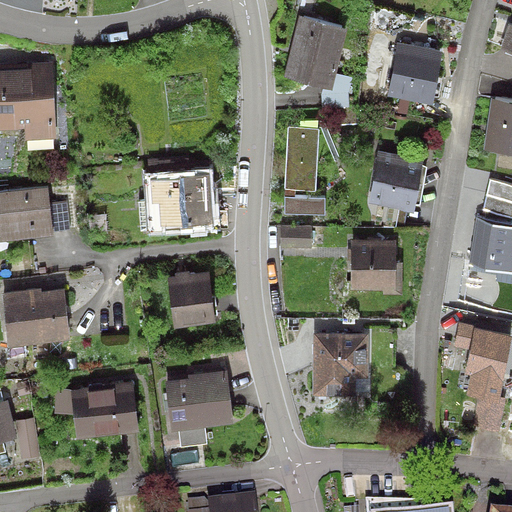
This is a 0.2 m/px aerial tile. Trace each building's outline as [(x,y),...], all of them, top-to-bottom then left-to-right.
[(347,24),(299,14),(285,77),(333,87),(347,24)] [(442,47),(398,41),(391,92),(435,98),(442,47)] [(50,59),(0,62),(0,120),(20,119),(21,134),(55,132),(50,59)] [(321,91),(323,108),(349,106),(347,89),(321,91)] [(511,97),(490,94),(483,146),(511,150),(511,97)] [(340,108),(341,124),(358,123),(357,107),(340,108)] [(326,113),(287,112),(283,213),(322,214),(326,113)] [(377,150),(370,204),(418,211),(425,157),(377,150)] [(209,172),(149,176),(152,221),(212,218),(209,172)] [(511,184),(491,180),(486,207),(511,211),(511,184)] [(52,182),(0,187),(0,234),(57,228),(52,182)] [(511,219),(476,215),(471,261),(511,265),(511,219)] [(313,226),(281,226),(282,247),(313,247),(313,226)] [(401,236),(349,238),(351,290),(403,288),(401,236)] [(210,272),(170,278),(176,321),(216,316),(210,272)] [(62,286),(6,294),(12,337),(67,329),(62,286)] [(511,338),(511,330),(477,324),(468,372),(505,379),(511,338)] [(365,333),(313,333),(313,389),(352,389),(352,373),(365,373),(365,333)] [(224,372),(167,378),(172,421),(228,415),(224,372)] [(135,382),(71,390),(77,436),(141,428),(135,382)] [(473,425),(499,430),(505,401),(480,395),(473,425)] [(6,396),(0,397),(0,437),(17,433),(6,396)] [(249,511),(248,502),(214,506),(214,511),(249,511)]
